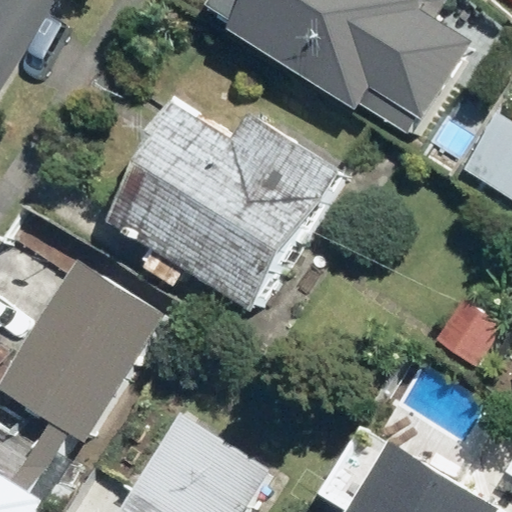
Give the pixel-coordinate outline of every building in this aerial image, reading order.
[(230,0),(218,18),(416,150),(431,127),(436,130),(491,48),(453,23),(467,3),(462,0),(230,0)] [(118,216),(265,314),(356,178),(267,119),(253,141),(195,102),(118,216)] [(511,123),(480,173),(511,193),(511,123)] [(179,318),(90,265),(13,394),(37,408),(19,437),(0,425),(0,511),(57,511),(62,504),(50,497),(83,442),(99,451),(179,318)] [(511,333),(511,325),(474,303),(440,361),(481,385),(511,333)] [(260,511),(287,472),(197,414),(132,511),(260,511)] [(375,511),(511,511),(416,450),(375,511)]
